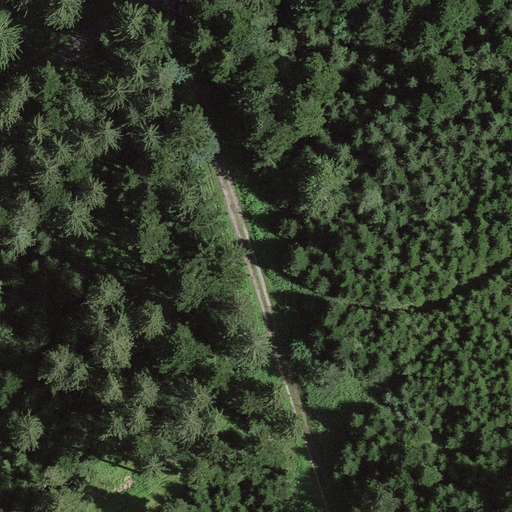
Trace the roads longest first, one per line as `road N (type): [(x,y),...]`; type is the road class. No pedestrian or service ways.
road 1 (track): [(172,0),(329,511)]
road 2 (unclassified): [(0,104),(155,0)]
